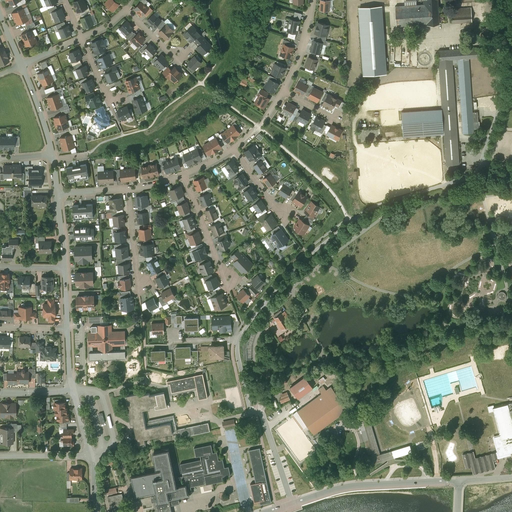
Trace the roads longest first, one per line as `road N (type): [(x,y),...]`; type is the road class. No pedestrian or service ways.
road 1 (residential): [(481,162),(477,175),(365,210),(287,275),(238,340)]
road 2 (residential): [(292,503),(361,484),(459,481)]
